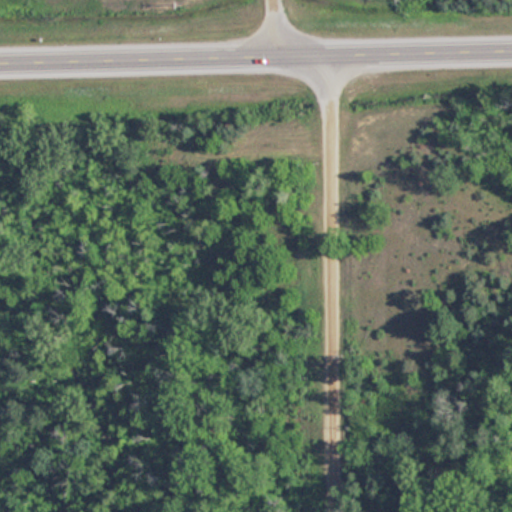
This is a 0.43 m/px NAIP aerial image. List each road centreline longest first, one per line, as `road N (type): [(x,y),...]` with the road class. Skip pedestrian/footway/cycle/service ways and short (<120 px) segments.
road 1 (residential): [(336,511),(328,74),(277,31),(272,0)]
road 2 (primary): [(511,47),(0,61)]
